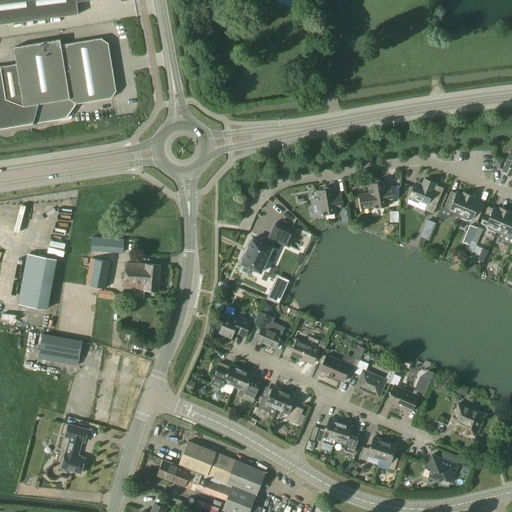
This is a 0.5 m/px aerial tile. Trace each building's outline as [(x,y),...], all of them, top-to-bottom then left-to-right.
[(0,0),(0,25),(79,15),(77,3),(95,0),(0,0)] [(0,130),(66,119),(77,105),(112,99),(116,92),(108,45),(102,39),(62,46),(61,41),(15,48),(17,65),(0,68),(0,130)] [(511,179),(511,161),(507,159),(502,172),(507,174),(507,176),(511,178),(511,180),(511,179)] [(424,210),(433,214),(444,188),(436,185),(436,184),(424,179),(422,186),(416,183),(409,200),(418,204),(419,201),(427,204),(424,210)] [(358,194),(361,210),(374,208),(389,205),(389,202),(396,201),(393,187),(386,188),(385,182),(380,182),(379,181),(377,180),(375,181),(375,183),(369,184),(370,192),(358,194)] [(312,200),(311,201),(314,217),(315,218),(323,216),(323,215),(337,212),(337,209),(344,208),(342,194),(334,195),(333,188),(329,189),(327,187),(325,187),(324,188),(323,190),(317,191),(318,199),(312,200)] [(451,214),(460,218),(469,195),(463,193),(463,194),(457,192),(457,194),(451,191),(444,208),(450,210),(451,214)] [(472,220),(477,222),(484,205),(479,203),(480,201),(474,199),(475,198),(469,195),(460,218),(468,221),(472,220)] [(488,230),(497,233),(506,211),(500,208),(499,210),(494,208),(494,209),(488,207),(481,224),(487,226),(488,230)] [(508,235),(511,236),(511,215),(511,213),(506,211),(497,233),(505,237),(508,235)] [(431,232),(435,223),(427,220),(423,228),(431,232)] [(243,264),(240,271),(248,275),(251,268),(260,272),(261,273),(262,272),(261,271),(272,249),(272,248),(272,247),(275,240),(289,247),(296,232),(276,223),(269,237),(270,238),(267,245),(253,239),(252,238),(252,239),(252,240),(252,241),(248,249),(247,249),(248,250),(247,251),(246,252),(246,253),(245,255),(242,262),(241,262),(241,263),(242,264),(243,264)] [(470,225),(466,234),(473,237),(477,228),(470,225)] [(91,250),(123,252),(124,240),(92,238),(91,250)] [(58,260),(27,255),(18,303),(49,309),(58,260)] [(86,285),(106,289),(111,261),(91,258),(86,285)] [(134,298),(144,299),(144,291),(158,292),(160,266),(126,263),(124,287),(135,288),(134,298)] [(257,341),(275,349),(281,335),(270,330),(274,319),(270,318),(259,313),(254,326),(262,329),(257,341)] [(219,333),(231,338),(233,333),(244,337),(251,322),(239,317),(238,320),(227,315),(219,333)] [(66,364),(78,366),(83,341),(42,333),(38,359),(66,364)] [(305,342),(314,346),(317,341),(308,337),(305,342)] [(302,357),(313,362),(319,349),(292,338),(289,345),(294,347),(291,354),(301,359),(302,357)] [(327,355),(320,369),(336,376),(335,378),(343,381),(348,370),(354,372),(355,372),(360,360),(355,358),(352,366),(350,365),(341,361),(327,355)] [(376,396),(379,397),(387,380),(365,371),(368,364),(360,360),(355,372),(354,373),(360,376),(355,387),(359,388),(358,389),(362,391),(363,390),(372,394),(372,395),(375,397),(376,396)] [(231,395),(235,386),(234,386),(242,369),(231,364),(229,369),(218,364),(215,371),(210,383),(215,385),(221,388),(222,390),(231,395)] [(237,395),(252,402),(261,384),(250,379),(253,373),(242,369),(234,386),(235,386),(240,389),(237,395)] [(394,385),(387,402),(412,412),(419,395),(397,386),(401,377),(394,374),(390,383),(394,385)] [(421,383),(417,392),(424,395),(430,382),(427,380),(421,383)] [(276,409),(277,409),(285,391),(273,386),(268,399),(263,396),(258,408),(268,412),(269,416),(273,418),(276,409)] [(285,391),(277,409),(287,414),(285,419),(297,424),(301,415),(302,413),(304,409),(303,409),(297,407),(292,405),(296,396),(285,391)] [(449,425),(475,436),(480,425),(481,426),(486,415),(458,403),(449,425)] [(335,440),(341,422),(330,418),(326,430),(320,428),(316,440),(322,442),(333,446),(335,440)] [(344,450),(354,454),(360,434),(351,431),(353,426),(341,422),(335,440),(346,443),(344,450)] [(77,457),(81,441),(84,442),(87,430),(68,425),(65,437),(70,439),(62,468),(81,473),(81,471),(83,471),(84,467),(83,466),(85,459),(77,457)] [(368,455),(380,459),(386,440),(374,436),(370,449),(364,447),(360,459),(366,461),(368,455)] [(388,469),(394,471),(398,459),(393,457),(397,444),(386,440),(380,459),(390,462),(388,469)] [(188,441),(179,463),(193,468),(192,471),(188,481),(198,485),(197,488),(227,500),(223,509),(229,511),(249,511),(266,472),(188,441)] [(441,479),(450,483),(457,466),(432,455),(427,468),(431,470),(428,478),(440,483),(441,479)] [(192,471),(164,460),(157,475),(185,487),(188,481),(192,471)] [(196,507),(209,511),(217,511),(219,508),(199,500),(196,507)] [(142,511),(164,511),(166,508),(155,503),(151,511),(146,511),(143,511),(142,511)]
